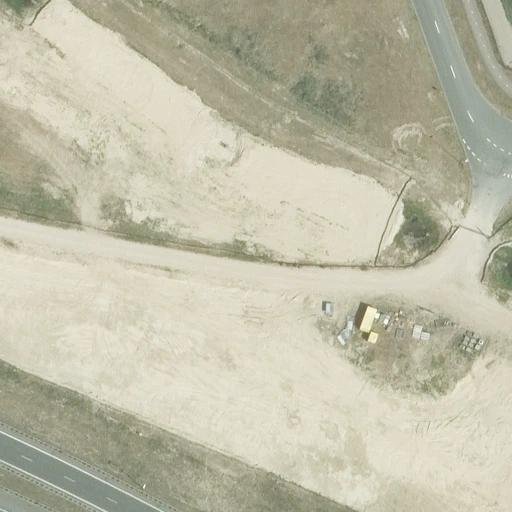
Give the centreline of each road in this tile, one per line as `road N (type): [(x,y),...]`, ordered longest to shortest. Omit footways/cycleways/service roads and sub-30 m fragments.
road 1 (track): [(0,224),(252,271),(401,279),(436,272),(458,256),(476,221)]
road 2 (unclassified): [(424,0),(459,96),(483,136),(511,153)]
road 3 (trunk): [(131,511),(0,447)]
